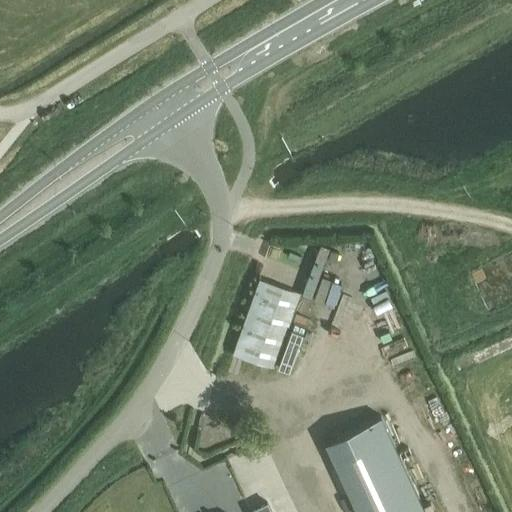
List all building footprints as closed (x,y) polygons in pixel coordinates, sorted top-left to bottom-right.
[(260,278),(233,353),(274,368),(301,292),(260,278)] [(420,424),(444,410),(434,394),(410,408),(420,424)] [(324,440),(357,511),(425,511),(380,414),(324,440)] [(415,480),(431,474),(422,450),(406,455),(415,480)] [(271,511),(267,501),(249,510),(249,511),(271,511)]
